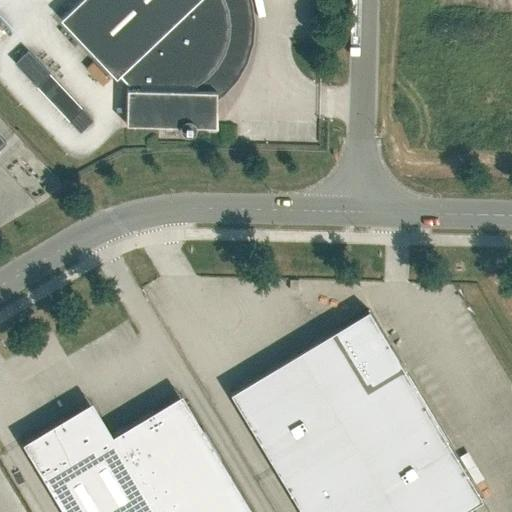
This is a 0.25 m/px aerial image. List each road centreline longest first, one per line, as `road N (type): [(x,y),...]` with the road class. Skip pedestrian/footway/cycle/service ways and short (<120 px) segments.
road 1 (tertiary): [(358,212),(189,207),(143,214),(92,230),(0,285)]
road 2 (unclassified): [(358,212),(365,0)]
road 3 (tertiary): [(511,214),(358,212)]
